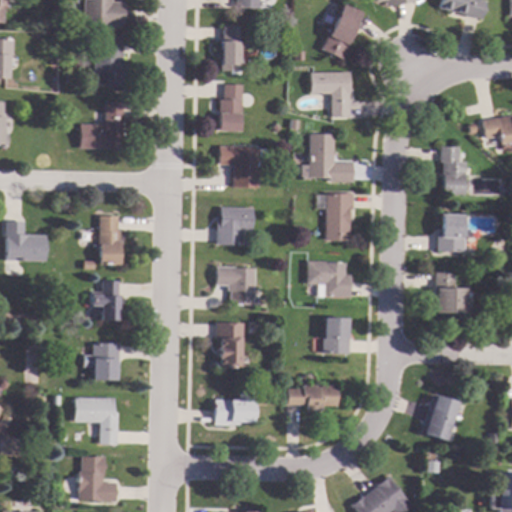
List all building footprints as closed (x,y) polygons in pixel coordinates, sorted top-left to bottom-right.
[(109,0),(109,1),(121,1),(120,26),(81,26),(81,0),(109,0)] [(256,0),(256,8),(232,7),(232,0),(256,0)] [(477,0),(481,1),(477,19),(435,9),(437,0),(477,0)] [(359,13),(337,59),(317,49),(323,36),(315,32),(320,23),(328,27),(339,4),(359,13)] [(236,41),(244,41),(244,49),(236,49),(235,71),(217,71),(218,26),(236,26),(236,41)] [(119,53),(121,53),(121,86),(91,86),(91,53),(101,53),(101,37),(119,37),(119,53)] [(0,38),(10,39),(10,56),(6,56),(6,78),(0,78),(0,38)] [(301,61),(291,61),(291,51),(300,51),(301,61)] [(345,93),(344,93),(344,99),(345,99),(345,116),(327,116),(326,93),(306,94),(306,72),(345,72),(345,93)] [(237,132),(215,131),(216,100),(220,100),(220,84),(238,85),(237,132)] [(119,135),(116,135),(116,148),(77,148),(77,124),(102,124),(102,101),(119,102),(119,135)] [(511,141),(495,144),(494,141),(481,143),(477,120),(508,115),(508,117),(511,116),(511,141)] [(277,127),(272,131),(269,127),(273,123),(277,127)] [(471,133),(463,134),(462,125),(469,124),(471,133)] [(330,135),(329,163),(349,163),(348,182),(325,181),(325,178),(304,177),(304,180),(299,179),(299,176),(297,176),(298,165),(304,166),(305,134),(330,135)] [(254,188),(229,187),(230,165),(215,164),(215,146),(255,147),(254,188)] [(453,162),(460,162),(458,194),(437,194),(438,163),(435,162),(435,147),(453,147),(453,162)] [(349,194),(348,209),(344,209),(343,241),(321,240),(322,208),(313,208),(313,195),(322,195),(322,193),(349,194)] [(249,231),(239,231),(239,245),(212,244),(213,216),(217,216),(217,207),(249,208),(249,231)] [(457,237),(459,237),(459,251),(432,251),(433,230),(436,230),(437,214),(458,215),(457,237)] [(114,231),(116,231),(116,265),(95,264),(96,216),(114,216),(114,231)] [(20,235),(42,235),(42,261),(1,260),(2,221),(21,221),(20,235)] [(86,232),(85,241),(77,240),(78,231),(86,232)] [(91,260),(91,269),(79,268),(79,260),(91,260)] [(342,262),(341,274),(347,274),(346,297),(314,296),(314,284),(303,284),(304,261),(342,262)] [(252,268),(251,304),(226,304),(227,291),(224,291),(224,285),(212,285),(213,266),(252,268)] [(450,288),(461,288),(461,313),(432,312),(432,288),(431,288),(431,273),(450,273),(450,288)] [(115,320),(97,320),(97,305),(87,305),(87,292),(98,292),(98,280),(115,281),(115,320)] [(344,319),(344,332),(346,332),(345,354),(319,353),(321,318),(344,319)] [(241,324),(240,341),(238,341),(237,366),(215,366),(216,339),(212,339),(213,323),(241,324)] [(115,379),(89,379),(89,343),(116,343),(115,379)] [(333,385),(333,406),(318,405),(318,412),(303,411),(303,405),(284,405),(284,388),(299,388),(300,384),(333,385)] [(250,423),(211,423),(211,398),(234,398),(234,385),(250,385),(250,423)] [(454,402),(442,441),(417,433),(428,394),(454,402)] [(110,412),(114,413),(113,444),(95,444),(96,422),(71,422),(71,397),(111,398),(110,412)] [(0,415),(8,420),(2,428),(0,426),(0,415)] [(493,445),(486,445),(485,434),(493,434),(493,445)] [(0,436),(16,438),(13,457),(0,455),(0,436)] [(100,457),(100,476),(99,476),(99,483),(113,483),(112,501),(74,500),(75,472),(77,472),(77,456),(100,457)] [(433,462),(432,472),(424,472),(424,461),(433,462)] [(511,470),(511,508),(506,507),(506,511),(494,511),(494,509),(485,508),(486,491),(491,491),(492,469),(511,470)] [(408,505),(399,511),(391,511),(390,510),(387,511),(352,511),(347,505),(359,496),(360,497),(385,476),(408,505)]
